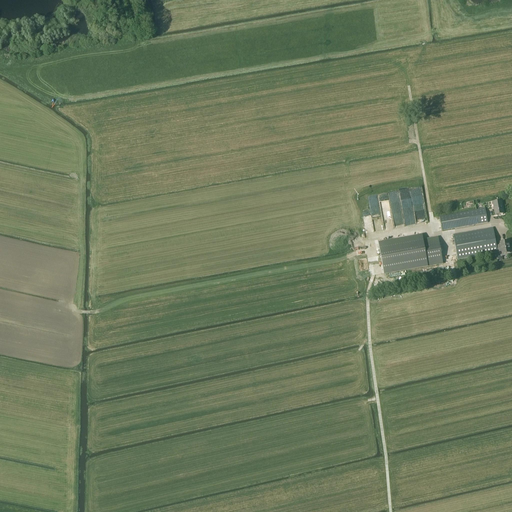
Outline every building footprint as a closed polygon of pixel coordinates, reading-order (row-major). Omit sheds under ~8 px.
[(377,194),(368,196),(374,231),(383,230),(377,194)] [(501,201),(493,203),(495,215),(503,214),(501,201)] [(442,231),(487,223),(485,209),(439,217),(442,231)] [(406,226),(415,224),(414,221),(413,221),(412,216),(404,218),(406,226)] [(493,228),(454,235),(458,260),(497,253),(497,252),(501,251),(502,254),(511,253),(508,241),(500,242),(500,245),(496,246),(493,228)] [(422,235),(378,243),(384,274),(442,264),(438,238),(423,240),(422,235)]
